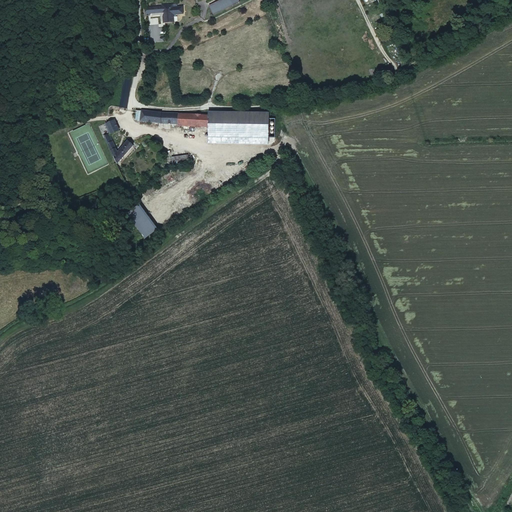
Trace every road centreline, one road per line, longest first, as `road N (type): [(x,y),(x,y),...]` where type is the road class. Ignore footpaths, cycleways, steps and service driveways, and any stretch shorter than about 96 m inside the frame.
road 1 (track): [(463,511),(370,347),(282,158),(209,149),(125,123),(132,104)]
road 2 (track): [(511,9),(374,86),(279,105)]
road 3 (unclassified): [(279,105),(132,104),(138,59)]
